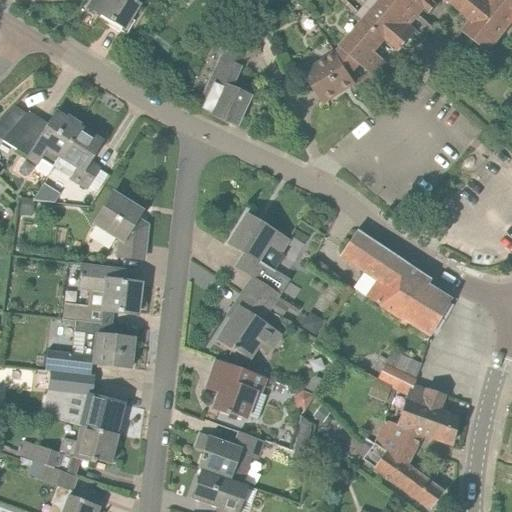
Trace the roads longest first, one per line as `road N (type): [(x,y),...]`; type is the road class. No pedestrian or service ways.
road 1 (residential): [(148,511),(187,172),(201,131)]
road 2 (unclassified): [(511,309),(451,279),(314,183)]
road 3 (unclassified): [(201,131),(29,33)]
road 4 (tertiary): [(472,511),(486,404),(511,332)]
road 5 (residential): [(314,183),(309,147),(258,41)]
road 6 (unclassified): [(314,183),(201,131)]
